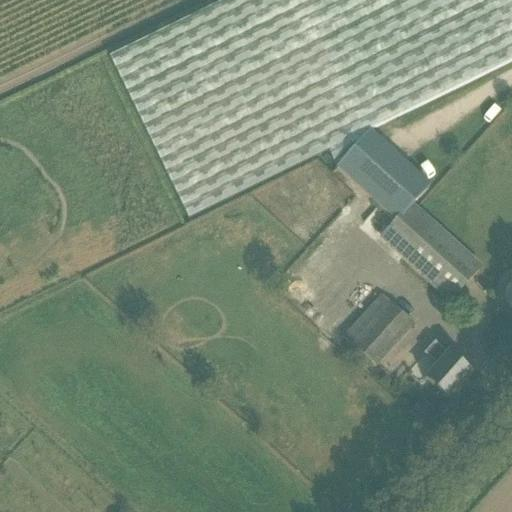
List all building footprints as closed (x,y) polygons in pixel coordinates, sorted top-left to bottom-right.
[(336,171),(370,135),(368,133),(511,63),(511,9),(507,0),(229,0),(108,59),(187,221),(328,153),(336,171)] [(396,225),(410,210),(429,188),(370,135),(336,171),(395,224),(396,225)] [(396,225),(395,224),(381,240),(451,303),(479,272),(410,210),(396,225)] [(374,369),(413,326),(379,296),(341,339),(374,369)] [(447,402),(470,376),(434,345),(424,356),(437,368),(425,382),(447,402)] [(423,425),(433,414),(427,408),(419,407),(412,415),(423,425)]
